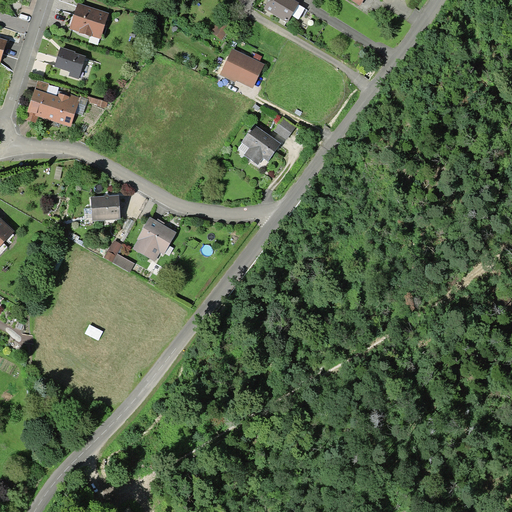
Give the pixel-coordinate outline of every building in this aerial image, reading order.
[(273,16),(281,2),(277,0),(271,0),(265,12),(273,16)] [(281,0),(281,2),(273,16),(287,24),(290,19),(291,16),(296,9),(297,7),(284,0),(281,0)] [(341,0),(357,11),(364,0),(341,0)] [(107,16),(79,7),(77,13),(75,17),(74,17),(72,19),(70,24),(71,27),(72,27),(72,29),(81,31),(80,34),(90,37),(91,32),(101,36),(107,16)] [(303,13),(296,9),(291,16),(299,20),(303,13)] [(68,54),(61,51),(59,58),(56,67),(71,72),(70,76),(79,79),(85,59),(74,56),(75,54),(68,53),(68,54)] [(230,54),(218,76),(228,81),(230,78),(245,86),(248,81),(252,82),(259,70),(255,68),(250,65),(230,54)] [(254,58),(250,65),(255,68),(259,61),(254,58)] [(48,97),(35,93),(29,112),(38,115),(40,108),(46,110),(44,117),(69,125),(75,106),(48,97)] [(38,115),(29,112),(27,119),(36,122),(38,115)] [(297,126),(285,118),(276,130),(288,139),(297,126)] [(281,144),(256,126),(248,137),(256,143),(252,148),(247,155),(253,159),(252,160),(259,164),(264,156),(266,156),(267,156),(269,157),(270,157),(271,157),(272,157),(273,156),(281,144)] [(256,143),(248,137),(244,142),(252,148),(256,143)] [(108,197),(96,198),(97,209),(100,208),(100,218),(123,217),(122,200),(116,201),(115,197),(112,194),(108,197)] [(0,242),(12,230),(0,218),(0,242)] [(159,259),(165,249),(169,241),(173,243),(179,233),(168,227),(154,219),(147,232),(149,233),(140,249),(159,259)] [(120,255),(113,251),(110,257),(117,261),(120,255)] [(121,254),(117,262),(134,271),(138,263),(121,254)]
